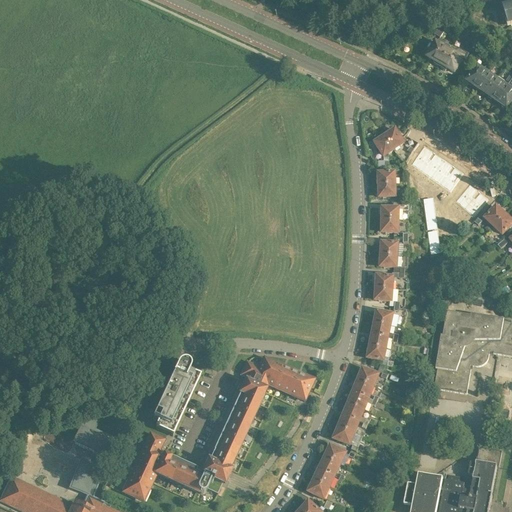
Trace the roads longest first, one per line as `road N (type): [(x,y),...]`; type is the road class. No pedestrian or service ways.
road 1 (residential): [(341,358),(206,343),(114,369),(71,372),(0,345)]
road 2 (track): [(0,247),(60,209),(100,201),(125,206),(160,240),(177,274),(181,346)]
road 3 (residential): [(341,358),(355,254),(352,83)]
road 4 (track): [(125,206),(160,163),(287,54)]
road 5 (tertiary): [(167,0),(352,83)]
road 6 (tertiary): [(352,83),(434,127),(511,186)]
road 7 (tertiary): [(511,155),(428,95),(358,60)]
road 8 (residential): [(269,511),(341,358)]
road 9 (tertiary): [(358,60),(225,0)]
